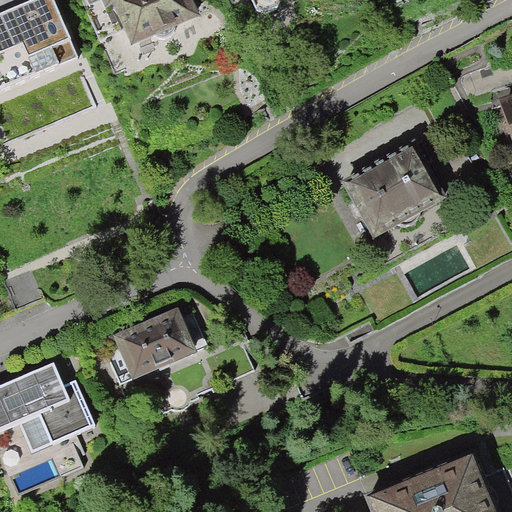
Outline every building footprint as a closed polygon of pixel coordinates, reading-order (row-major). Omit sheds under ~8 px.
[(52,0),(39,0),(0,17),(0,92),(78,58),(52,0)] [(96,0),(105,20),(112,17),(130,58),(199,28),(186,0),(96,0)] [(246,0),(249,6),(254,4),(261,23),(280,15),(274,0),(246,0)] [(511,101),(497,107),(511,152),(511,101)] [(412,144),(339,182),(369,240),(442,202),(412,144)] [(192,300),(108,335),(132,390),(215,355),(192,300)] [(55,366),(0,389),(0,443),(23,496),(89,468),(85,457),(88,455),(80,437),(98,429),(78,382),(65,388),(55,366)] [(492,511),(472,463),(363,507),(364,511),(492,511)]
